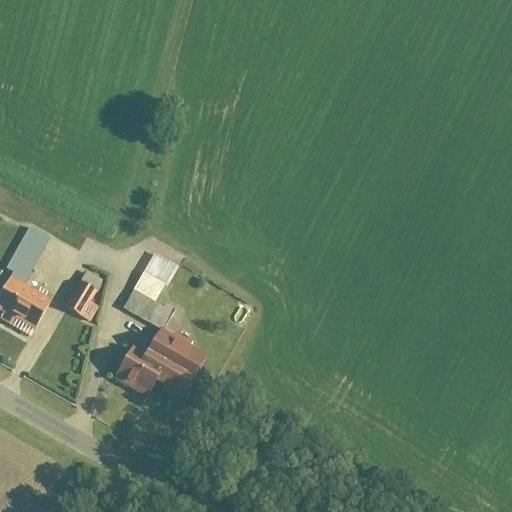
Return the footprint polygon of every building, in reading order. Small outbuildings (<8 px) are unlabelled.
[(29,234),(12,263),(28,273),(46,244),(29,234)] [(172,316),(156,307),(173,275),(151,263),(134,296),(132,295),(122,315),(161,336),(172,316)] [(4,287),(0,293),(0,320),(31,337),(46,308),(4,287)] [(78,321),(89,327),(97,313),(86,307),(92,296),(78,288),(62,315),(77,323),(78,321)] [(123,360),(109,385),(144,404),(150,393),(180,409),(203,366),(148,337),(133,365),(123,360)]
